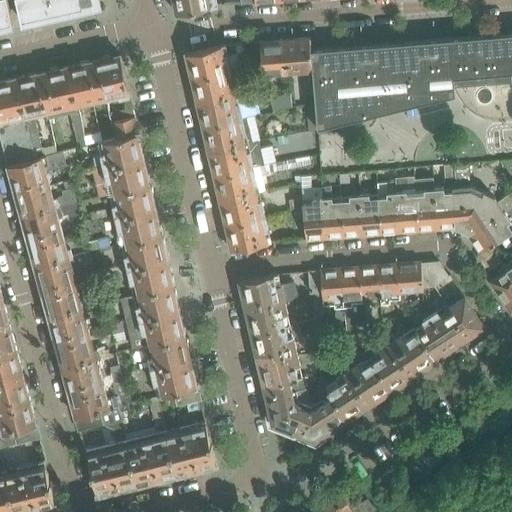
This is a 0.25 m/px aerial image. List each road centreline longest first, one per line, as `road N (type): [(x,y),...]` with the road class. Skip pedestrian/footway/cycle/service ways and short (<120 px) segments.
road 1 (residential): [(154,39),(228,23),(511,0)]
road 2 (residential): [(210,275),(278,260),(444,246),(509,345)]
road 3 (residential): [(0,215),(80,511)]
road 4 (residential): [(258,482),(330,463),(509,345)]
road 5 (residential): [(210,275),(154,39)]
road 6 (residential): [(258,482),(210,275)]
road 7 (residential): [(0,59),(149,26)]
road 8 (residential): [(138,511),(258,482)]
